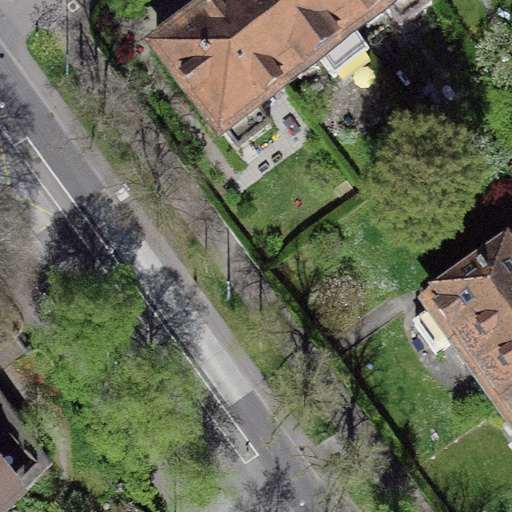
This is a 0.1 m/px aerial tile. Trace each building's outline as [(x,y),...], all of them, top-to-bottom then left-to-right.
[(288,86),(353,37),(325,0),(225,0),(223,1),(288,86)] [(401,0),(325,0),(353,37),(401,0)] [(288,86),(223,1),(206,14),(156,52),(220,137),(288,86)] [(501,408),(511,399),(511,249),(495,262),(430,308),(433,312),(414,325),(436,356),(455,343),(501,408)] [(511,399),(501,408),(511,423),(511,399)] [(0,511),(9,511),(15,507),(13,504),(48,470),(16,426),(0,402),(0,511)]
